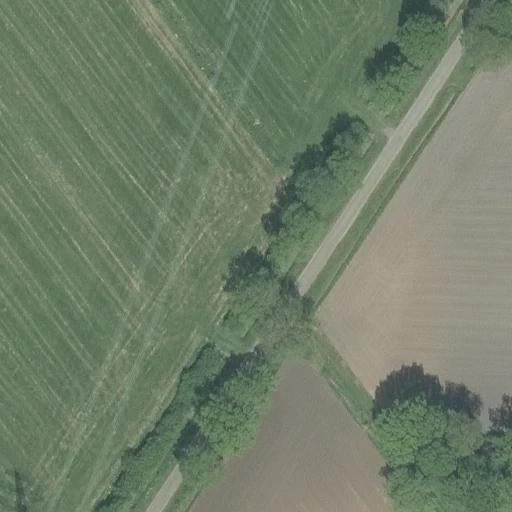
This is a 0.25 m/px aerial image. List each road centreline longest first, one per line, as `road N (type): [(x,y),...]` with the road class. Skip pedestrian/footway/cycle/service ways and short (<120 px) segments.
road 1 (unclassified): [(153,511),(488,0)]
road 2 (track): [(289,305),(428,493)]
